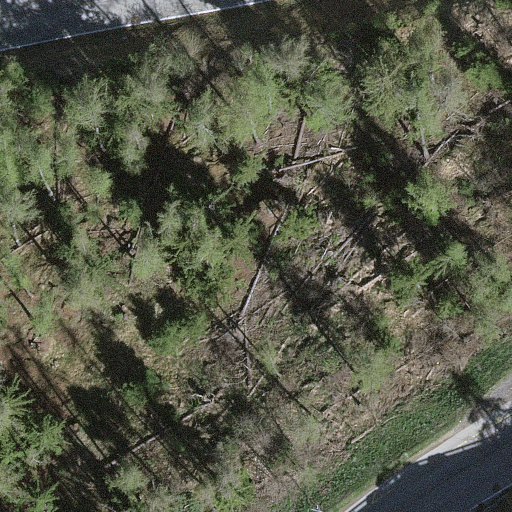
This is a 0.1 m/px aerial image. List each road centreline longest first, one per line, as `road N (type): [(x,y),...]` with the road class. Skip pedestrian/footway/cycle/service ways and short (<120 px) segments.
road 1 (tertiary): [(0,23),(136,0)]
road 2 (tertiary): [(511,449),(405,511)]
